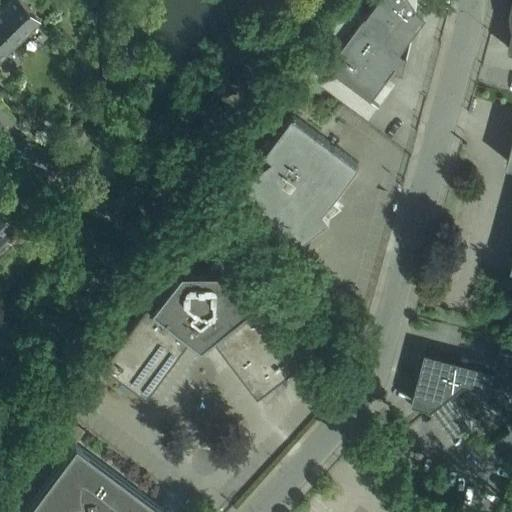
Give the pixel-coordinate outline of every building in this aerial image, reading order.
[(0,57),(39,20),(19,0),(9,0),(0,9),(0,57)] [(391,47),(398,39),(400,41),(418,18),(421,21),(422,20),(415,15),(421,8),(418,6),(419,5),(419,4),(419,2),(420,1),(419,1),(419,0),(376,0),(326,67),(379,106),(379,105),(372,99),(395,68),(403,70),(406,58),(391,47)] [(359,163),(292,113),(265,150),(273,156),(243,179),(293,245),(330,217),(324,209),(359,163)] [(0,202),(0,238),(16,222),(4,210),(6,208),(0,202)] [(301,360),(221,255),(212,262),(192,262),(183,255),(104,361),(123,374),(118,380),(124,385),(129,379),(147,393),(194,330),(194,322),(210,322),(210,330),(258,392),(276,378),(281,385),(287,380),(282,374),(301,360)] [(511,352),(499,349),(494,368),(490,385),(491,385),(511,390),(511,352)] [(460,362),(429,354),(423,380),(417,378),(411,401),(428,405),(432,410),(428,415),(427,415),(427,416),(447,442),(455,435),(456,437),(462,433),(460,431),(472,423),(449,393),(464,382),(490,389),(491,385),(490,385),(494,368),(461,359),(460,362)] [(168,511),(74,441),(21,511),(168,511)]
